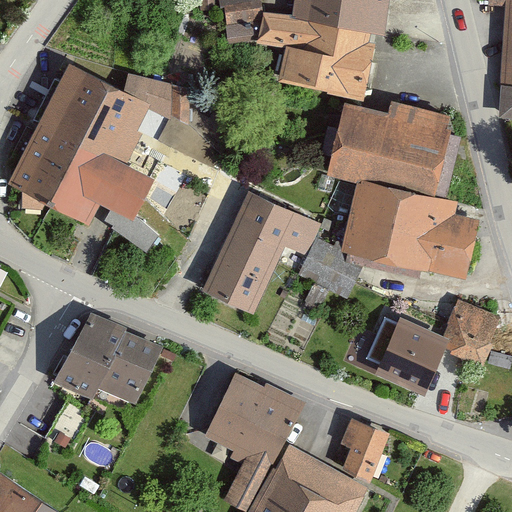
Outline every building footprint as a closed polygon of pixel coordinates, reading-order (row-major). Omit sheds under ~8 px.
[(256,38),(262,12),(259,0),(221,0),(228,41),(256,38)] [(286,0),(284,16),(370,33),(375,0),(286,0)] [(511,0),(481,0),(482,2),(500,3),(496,85),(511,85),(511,0)] [(284,16),(262,12),(256,38),(280,43),(273,76),(358,92),(370,33),(284,16)] [(142,101),(63,62),(4,182),(83,221),(96,194),(127,209),(144,175),(113,160),(142,101)] [(452,119),(341,95),(325,168),(356,172),(436,191),(452,119)] [(436,191),(356,172),(339,244),(466,274),(480,213),(454,207),(457,196),(436,191)] [(328,217),(253,184),(207,290),(255,310),(284,243),(311,254),(318,237),(328,217)] [(311,254),(301,276),(347,297),(364,257),(318,237),(311,254)] [(449,328),(443,344),(483,359),(500,313),(460,298),(449,328)] [(443,344),(449,328),(402,310),(397,325),(384,320),(367,364),(426,387),(443,344)] [(91,314),(54,383),(93,400),(98,389),(136,404),(163,348),(91,314)] [(226,371),(201,429),(240,446),(218,497),(245,508),(276,439),(293,400),(226,371)] [(328,463),(276,439),(245,508),(243,511),(343,511),(382,430),(345,413),(334,437),(339,439),(328,463)] [(0,511),(63,511),(0,475),(0,511)]
